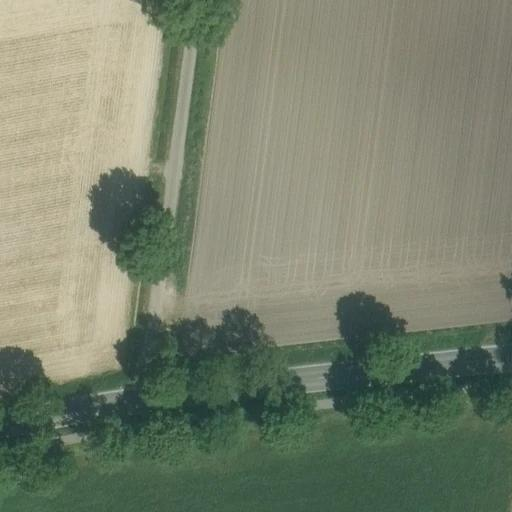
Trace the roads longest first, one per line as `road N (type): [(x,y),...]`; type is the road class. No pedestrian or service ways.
road 1 (secondary): [(511,361),(141,402),(0,427)]
road 2 (track): [(195,0),(141,402)]
